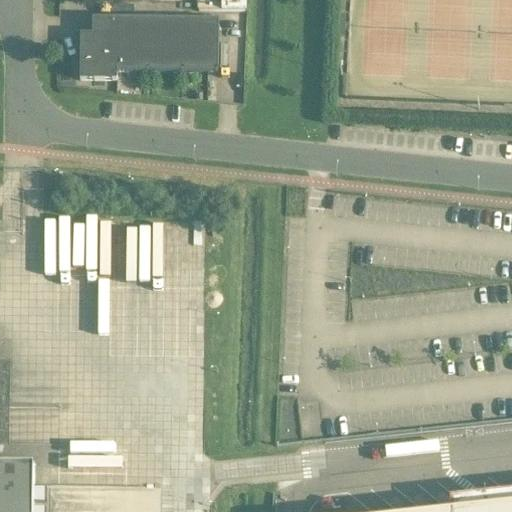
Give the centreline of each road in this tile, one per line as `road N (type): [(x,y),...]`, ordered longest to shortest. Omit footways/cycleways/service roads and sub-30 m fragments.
road 1 (unclassified): [(511,181),(38,131),(23,124),(18,108),(18,0)]
road 2 (unknown): [(18,9),(186,8)]
